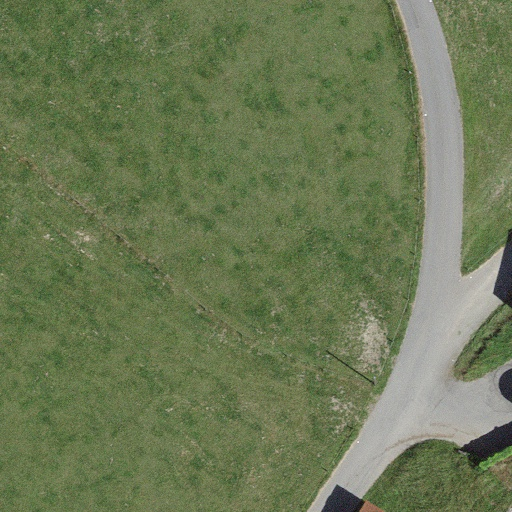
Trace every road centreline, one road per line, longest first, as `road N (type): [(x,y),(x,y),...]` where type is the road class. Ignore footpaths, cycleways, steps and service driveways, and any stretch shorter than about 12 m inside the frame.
road 1 (unclassified): [(448,321),(443,154),(432,49),(416,0)]
road 2 (unclassified): [(448,321),(328,511)]
